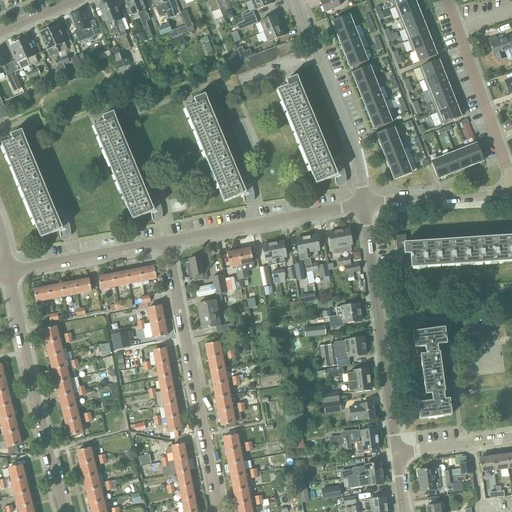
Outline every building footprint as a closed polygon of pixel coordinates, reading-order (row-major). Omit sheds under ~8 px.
[(133,21),(139,18),(132,0),(124,0),(128,11),(127,11),(129,16),(130,16),(133,21)] [(140,18),(142,24),(144,29),(148,27),(146,22),(150,20),(148,14),(146,15),(144,10),(146,9),(144,5),(142,5),(140,0),(132,0),(139,18),(140,18)] [(166,15),(160,0),(152,0),(155,7),(157,11),(158,11),(160,17),(162,16),(166,15)] [(160,0),(166,15),(168,20),(173,18),(171,13),(173,12),(168,0),(160,0)] [(218,11),(213,0),(206,0),(212,14),(218,11)] [(271,0),(253,0),(251,1),(255,11),(273,4),(271,0)] [(324,0),(320,2),(325,14),(340,8),(337,2),(342,0),(324,0)] [(413,0),(411,0),(396,6),(401,17),(418,10),(413,0)] [(126,36),(122,25),(120,21),(121,21),(120,19),(122,19),(120,14),(118,14),(113,3),(106,5),(117,34),(119,39),(126,36)] [(111,36),(117,34),(106,5),(99,8),(104,20),(103,20),(105,25),(106,25),(109,31),(111,36)] [(401,17),(405,28),(422,21),(418,10),(401,17)] [(92,28),(85,11),(71,16),(78,34),(92,28)] [(186,11),(181,13),(187,30),(193,28),(186,11)] [(239,31),(258,23),(253,12),(242,17),(244,22),(236,25),(239,31)] [(263,32),(282,25),(278,15),(259,22),(263,32)] [(332,23),(336,35),(354,28),(349,16),(332,23)] [(422,21),(405,28),(410,39),(427,33),(422,21)] [(168,24),(157,28),(160,36),(171,32),(168,24)] [(286,35),(282,25),(263,32),(268,43),(274,40),(286,35)] [(48,30),(58,54),(60,58),(68,55),(63,44),(64,43),(57,27),(48,30)] [(354,28),(336,35),(341,46),(358,39),(354,28)] [(180,36),(178,29),(172,31),(172,32),(169,34),(171,40),(180,36)] [(58,54),(48,30),(40,34),(47,51),(50,57),(58,54)] [(410,39),(414,51),(431,44),(427,33),(410,39)] [(146,42),(143,34),(137,36),(140,45),(146,42)] [(171,40),(173,47),(185,43),(182,36),(180,36),(171,40)] [(511,38),(511,39),(506,40),(506,39),(497,42),(498,43),(491,46),(491,45),(495,57),(496,57),(498,62),(507,59),(504,53),(510,50),(510,49),(511,48),(511,38)] [(341,46),(345,57),(362,50),(358,39),(341,46)] [(24,40),(22,41),(21,41),(20,43),(19,43),(29,67),(37,63),(34,56),(27,40),(26,40),(24,40)] [(287,43),(291,54),(297,52),(293,41),(287,43)] [(21,70),(29,67),(19,43),(17,44),(16,43),(14,44),(12,45),(12,47),(10,47),(16,60),(21,70)] [(291,54),(287,43),(281,45),(286,56),(291,54)] [(431,44),(414,51),(419,62),(436,56),(431,44)] [(286,56),(281,45),(276,48),(280,59),(286,56)] [(280,59),(276,48),(270,50),(275,61),(280,59)] [(275,61),(270,50),(265,52),(269,63),(275,61)] [(367,62),(362,50),(345,57),(350,69),(367,62)] [(124,52),(112,56),(117,70),(129,65),(124,52)] [(269,63),(265,52),(259,54),(264,65),(269,63)] [(224,66),(238,60),(235,53),(221,58),(224,66)] [(0,75),(5,73),(8,71),(5,65),(0,54),(0,75)] [(90,64),(86,54),(80,56),(84,66),(90,64)] [(264,65),(259,54),(254,56),(258,68),(264,65)] [(258,68),(254,56),(248,59),(252,70),(258,68)] [(58,68),(64,65),(69,63),(67,57),(56,62),(57,66),(58,68)] [(252,70),(248,59),(242,61),(247,72),(252,70)] [(425,79),(442,72),(437,60),(420,67),(425,79)] [(237,63),(241,74),(247,72),(242,61),(237,63)] [(241,74),(237,63),(231,66),(236,77),(241,74)] [(58,68),(57,66),(55,67),(60,78),(68,74),(64,65),(58,68)] [(356,85),(373,78),(369,66),(352,73),(356,85)] [(37,70),(31,72),(34,78),(40,75),(37,70)] [(34,78),(31,72),(26,75),(28,80),(34,78)] [(425,79),(429,90),(446,83),(442,72),(425,79)] [(8,78),(12,88),(19,85),(15,75),(16,75),(15,74),(8,78)] [(335,178),(328,161),(297,84),(299,83),(297,78),(286,82),(288,87),(277,92),(316,185),(335,178)] [(356,85),(361,96),(378,89),(373,78),(356,85)] [(451,94),(446,83),(429,90),(434,101),(451,94)] [(378,89),(361,96),(365,107),(382,101),(378,89)] [(434,101),(438,112),(455,106),(451,94),(434,101)] [(241,191),(236,179),(205,102),(207,101),(205,96),(194,100),(196,105),(185,110),(224,204),(241,197),(242,204),(243,205),(245,206),(246,206),(249,206),(251,204),(252,203),(252,201),(250,187),(241,191)] [(17,101),(12,103),(15,110),(20,108),(17,101)] [(365,107),(370,119),(387,112),(382,101),(365,107)] [(460,117),(455,106),(438,112),(443,124),(460,117)] [(391,123),(387,112),(370,119),(374,130),(391,123)] [(158,203),(149,207),(112,120),(115,118),(113,113),(102,118),(104,122),(93,127),(132,221),(149,214),(150,220),(151,221),(153,222),(154,222),(157,222),(158,221),(160,219),(160,218),(158,203)] [(376,135),(380,147),(398,140),(393,128),(376,135)] [(473,137),(470,128),(464,131),(462,132),(466,140),(473,137)] [(58,225),(53,214),(21,138),(24,136),(21,131),(10,136),(12,140),(1,145),(40,239),(57,232),(58,239),(59,240),(61,241),(62,241),(65,241),(67,239),(68,237),(68,236),(66,221),(58,225)] [(398,140),(380,147),(385,158),(402,151),(398,140)] [(465,149),(472,166),(483,161),(476,144),(465,149)] [(460,170),(472,166),(465,149),(454,153),(460,170)] [(385,158),(389,169),(407,162),(402,151),(385,158)] [(449,175),(460,170),(454,153),(442,158),(449,175)] [(438,180),(449,175),(442,158),(431,162),(438,180)] [(411,174),(407,162),(389,169),(394,180),(411,174)] [(348,230),(338,232),(342,253),(351,252),(349,246),(351,246),(348,230)] [(342,253),(338,232),(328,234),(331,250),(333,249),(334,255),(342,253)] [(306,238),(310,259),(318,258),(317,252),(319,252),(316,236),(306,238)] [(511,237),(410,244),(406,244),(405,236),(396,237),(397,250),(404,250),(404,255),(410,255),(411,269),(511,262),(511,237)] [(310,259),(306,238),(296,240),(297,244),(298,256),(299,256),(300,261),(304,260),(305,264),(308,285),(314,284),(313,273),(312,272),(311,265),(310,259)] [(283,243),(272,245),(276,266),(285,264),(284,259),(286,258),(283,243)] [(268,267),(276,266),(272,245),(262,247),(265,262),(267,262),(268,267)] [(253,264),(250,249),(238,251),(241,267),(253,264)] [(241,267),(238,251),(226,253),(229,269),(236,267),(238,280),(243,279),(241,267)] [(204,274),(201,258),(188,260),(192,277),(193,277),(195,282),(203,280),(202,275),(204,274)] [(301,264),(294,265),(297,281),(304,280),(301,264)] [(311,265),(312,272),(319,271),(320,279),(329,277),(327,265),(317,267),(317,264),(311,265)] [(359,272),(358,264),(344,267),(346,274),(359,272)] [(154,267),(139,270),(142,283),(156,280),(154,267)] [(293,269),(287,270),(290,282),(296,281),(293,269)] [(142,283),(139,270),(126,273),(128,285),(142,283)] [(112,276),(115,288),(128,285),(126,273),(112,276)] [(271,285),(268,273),(261,275),(263,287),(271,285)] [(115,288),(112,276),(99,278),(101,291),(115,288)] [(226,292),(223,276),(212,278),(215,295),(226,292)] [(233,278),(225,280),(227,290),(235,289),(233,278)] [(75,283),(77,295),(91,292),(89,280),(75,283)] [(63,298),(77,295),(75,283),(61,285),(63,298)] [(61,285),(47,288),(50,301),(63,298),(61,285)] [(36,303),(50,301),(47,288),(33,291),(36,303)] [(198,305),(200,318),(217,314),(215,302),(222,300),(221,294),(209,296),(211,302),(198,305)] [(337,317),(360,314),(359,306),(336,309),(337,317)] [(150,324),(164,321),(161,307),(147,309),(150,324)] [(217,314),(200,318),(203,330),(216,328),(217,334),(229,331),(228,325),(220,327),(217,314)] [(360,314),(337,317),(338,325),(344,324),(361,322),(360,314)] [(164,321),(150,324),(153,339),(167,337),(164,321)] [(324,327),(304,329),(305,338),(325,335),(324,327)] [(46,345),(59,341),(56,328),(42,331),(46,345)] [(444,329),(412,333),(414,349),(425,347),(426,355),(420,356),(422,376),(441,373),(439,353),(437,354),(436,346),(446,345),(444,329)] [(114,350),(132,347),(129,332),(111,336),(114,350)] [(331,360),(342,359),(366,356),(364,339),(340,342),(340,343),(335,343),(328,344),(329,346),(320,347),(323,368),(332,367),(331,360)] [(49,358),(62,355),(59,341),(46,345),(49,358)] [(206,345),(208,359),(222,357),(221,350),(219,343),(206,345)] [(155,365),(167,363),(165,349),(153,351),(155,365)] [(52,371),(66,368),(62,355),(49,358),(52,371)] [(103,359),(104,363),(106,371),(114,370),(112,357),(103,359)] [(222,357),(208,359),(211,373),(225,370),(222,357)] [(155,365),(158,379),(170,377),(167,363),(155,365)] [(55,384),(69,381),(66,368),(52,371),(55,384)] [(326,370),(327,377),(343,375),(342,368),(326,370)] [(211,373),(213,386),(227,384),(225,370),(211,373)] [(347,375),(348,385),(353,384),(353,382),(369,380),(368,370),(352,372),(352,374),(347,375)] [(441,373),(422,376),(425,395),(431,395),(432,402),(417,404),(419,420),(451,416),(449,400),(444,401),(443,393),(444,393),(441,373)] [(173,390),(170,377),(158,379),(161,392),(173,390)] [(370,391),(369,380),(353,382),(353,384),(348,385),(350,394),(356,394),(356,392),(370,391)] [(69,381),(55,384),(59,397),(72,394),(69,381)] [(216,400),(229,397),(227,384),(213,386),(214,389),(215,397),(216,400)] [(163,406),(175,404),(173,390),(161,392),(161,396),(163,406)] [(8,392),(0,394),(0,408),(11,406),(8,392)] [(62,410),(75,407),(73,396),(72,394),(59,397),(62,410)] [(323,404),(338,402),(336,394),(322,396),(323,404)] [(284,395),(285,405),(290,404),(293,404),(292,395),(290,395),(284,395)] [(216,400),(218,414),(232,411),(229,397),(216,400)] [(338,402),(323,404),(325,415),(339,413),(338,402)] [(163,406),(166,420),(178,417),(175,404),(163,406)] [(351,422),(362,421),(374,419),(372,404),(360,406),(349,407),(351,422)] [(0,408),(0,419),(1,422),(14,419),(11,406),(0,408)] [(62,410),(65,424),(79,420),(75,407),(62,410)] [(301,407),(290,409),(286,410),(287,418),(288,424),(304,421),(301,407)] [(232,411),(218,414),(221,426),(234,424),(232,411)] [(178,417),(166,420),(169,434),(181,431),(178,417)] [(14,419),(1,422),(4,435),(17,432),(14,419)] [(79,420),(65,424),(69,437),(82,434),(79,420)] [(135,425),(136,432),(145,430),(143,423),(135,425)] [(356,444),(377,441),(375,430),(360,432),(360,431),(354,432),(356,444)] [(17,432),(4,435),(7,448),(21,445),(17,432)] [(223,438),(226,452),(239,449),(237,436),(223,438)] [(304,449),(302,436),(291,437),(293,451),(304,449)] [(335,446),(337,446),(343,445),(342,439),(342,437),(341,437),(334,438),(335,446)] [(377,441),(356,444),(357,455),(363,454),(363,453),(378,451),(377,441)] [(174,461),(186,459),(183,445),(171,447),(174,461)] [(80,466),(93,462),(90,449),(76,452),(80,466)] [(239,449),(226,452),(228,466),(242,463),(239,449)] [(148,455),(137,458),(139,466),(150,464),(148,455)] [(506,456),(494,457),(495,466),(493,466),(493,472),(508,470),(506,456)] [(481,473),(493,472),(493,466),(495,466),(494,457),(479,459),(480,465),(480,466),(480,468),(481,468),(481,473)] [(186,459),(174,461),(177,475),(189,472),(186,459)] [(93,462),(80,466),(83,479),(97,476),(93,462)] [(242,463),(228,466),(231,479),(245,476),(242,463)] [(457,464),(458,477),(471,475),(469,463),(457,464)] [(365,468),(359,469),(353,470),(353,471),(340,472),(341,480),(347,479),(354,478),(360,477),(381,475),(380,464),(365,466),(365,468)] [(12,483),(25,479),(22,465),(8,469),(12,483)] [(419,482),(439,479),(438,470),(432,470),(417,472),(419,482)] [(179,488),(191,486),(189,472),(177,475),(179,488)] [(381,475),(360,477),(361,486),(367,485),(367,487),(383,485),(381,475)] [(97,476),(83,479),(87,492),(100,489),(97,476)] [(233,493),(247,490),(245,476),(231,479),(233,493)] [(303,478),(305,485),(314,483),(313,476),(303,478)] [(25,479),(12,483),(15,496),(29,493),(25,479)] [(439,479),(419,482),(420,492),(435,490),(435,489),(441,489),(439,479)] [(194,500),(191,486),(179,488),(182,502),(194,500)] [(322,500),(341,498),(339,487),(321,489),(322,500)] [(100,489),(87,492),(90,505),(103,502),(100,489)] [(236,507),(250,504),(247,490),(233,493),(236,507)] [(29,493),(15,496),(18,509),(32,506),(29,493)] [(132,503),(141,501),(140,495),(131,497),(132,503)] [(365,511),(386,509),(385,499),(369,501),(369,500),(363,501),(365,511)] [(196,511),(194,500),(182,502),(184,511),(183,511),(196,511)] [(105,511),(103,502),(90,505),(91,511),(105,511)]
